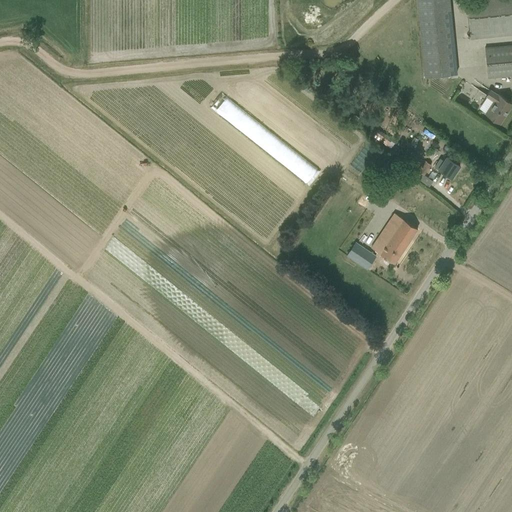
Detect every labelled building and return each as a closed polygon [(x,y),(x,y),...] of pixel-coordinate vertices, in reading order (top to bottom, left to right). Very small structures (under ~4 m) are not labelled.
[(416,0),(424,77),(456,74),(449,0),(416,0)] [(511,0),(466,0),(470,39),(511,34),(511,0)] [(511,45),(484,48),(487,78),(511,75),(511,45)] [(246,99),(342,170),(353,154),(257,83),(246,99)] [(499,123),(500,122),(511,103),(504,98),(498,94),(497,95),(489,89),(486,96),(493,101),(485,114),(499,123)] [(224,95),(212,111),(312,185),(323,170),(270,131),(271,129),(224,95)] [(435,148),(429,156),(433,158),(438,150),(435,148)] [(433,166),(442,172),(451,178),(459,165),(451,159),(446,156),(441,165),(436,161),(433,166)] [(432,181),(424,175),(431,165),(425,161),(418,172),(416,170),(413,176),(428,186),(432,181)] [(371,248),(385,258),(394,263),(417,228),(409,223),(394,213),(371,248)] [(347,256),(366,269),(375,255),(356,243),(347,256)]
